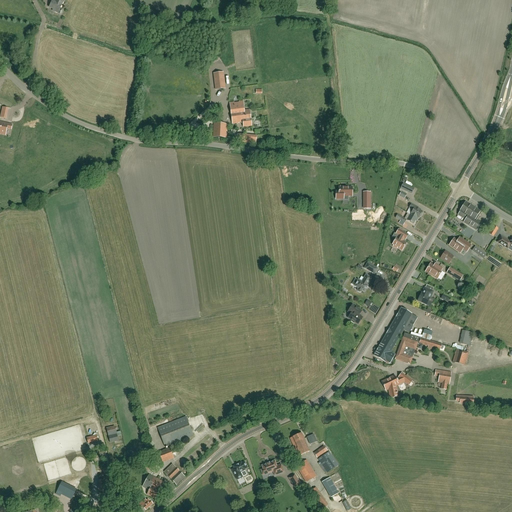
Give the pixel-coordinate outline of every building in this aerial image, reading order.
[(63,2),(59,0),(56,0),(55,2),(52,1),(49,7),(55,10),(54,12),(60,14),(61,10),(60,10),(63,2)] [(225,89),(224,83),(222,73),(216,74),(217,81),(215,82),(216,90),(225,89)] [(244,110),(243,101),(229,103),(231,115),(234,114),(234,112),(244,110)] [(234,112),(234,114),(231,115),(232,124),(243,122),(243,127),(252,126),(249,110),(244,110),(234,112)] [(0,122),(0,133),(5,135),(7,128),(11,129),(12,125),(3,123),(0,122)] [(217,124),(213,124),(213,137),(226,138),(227,135),(226,134),(226,131),(227,132),(227,125),(223,125),(217,124)] [(274,124),(273,132),(282,134),(282,131),(289,132),(290,128),(274,124)] [(407,195),(408,192),(412,193),(414,189),(403,183),(401,188),(399,191),(407,195)] [(352,187),(343,187),(340,187),(339,187),(339,191),(336,191),(336,199),(343,199),(343,196),(348,196),(352,196),(352,187)] [(458,215),(466,220),(464,222),(477,230),(481,223),(475,219),(480,211),(466,202),(460,211),(458,215)] [(419,218),(422,213),(422,212),(419,210),(419,209),(411,204),(409,208),(411,209),(410,211),(412,212),(410,215),(416,218),(417,217),(419,218)] [(416,218),(410,215),(407,213),(405,218),(397,214),(395,218),(405,223),(406,220),(413,224),(416,218)] [(494,225),(489,234),(494,237),(499,228),(494,225)] [(396,234),(398,236),(397,238),(396,238),(392,245),(393,246),(393,247),(397,249),(397,248),(402,250),(406,244),(402,242),(404,239),(406,240),(408,235),(398,229),(396,234)] [(511,237),(510,241),(501,236),(497,242),(508,249),(509,246),(511,247),(511,237)] [(471,246),(460,238),(457,241),(454,238),(449,245),(460,253),(463,249),(467,252),(471,246)] [(453,257),(445,251),(440,258),(446,262),(447,261),(449,263),(453,257)] [(471,256),(463,264),(471,271),(479,262),(471,256)] [(367,262),(364,268),(374,274),(378,269),(367,262)] [(435,267),(430,264),(425,272),(437,279),(442,271),(439,270),(440,268),(436,265),(435,267)] [(449,267),(446,273),(459,281),(463,275),(449,267)] [(368,285),(367,285),(367,284),(368,284),(370,282),(369,281),(371,278),(366,274),(361,281),(358,279),(357,280),(355,279),(352,284),(354,286),(357,288),(357,290),(357,291),(358,292),(359,292),(361,292),(362,291),(364,292),(368,285)] [(424,287),(421,293),(418,300),(422,302),(430,306),(432,303),(428,301),(430,297),(430,298),(433,292),(424,287)] [(354,323),(354,322),(358,325),(363,318),(359,315),(361,311),(352,305),(348,312),(351,314),(348,318),(351,320),(351,321),(354,323)] [(385,361),(390,363),(395,355),(390,353),(403,330),(408,333),(417,318),(401,309),(374,356),(385,362),(385,361)] [(462,330),(459,343),(470,346),(473,333),(462,330)] [(440,350),(441,344),(404,333),(403,337),(401,336),(397,343),(400,344),(395,358),(404,361),(403,362),(407,364),(408,363),(410,364),(412,357),(413,357),(415,351),(416,346),(418,347),(418,348),(422,349),(423,345),(440,350)] [(469,352),(458,349),(457,349),(453,362),(465,365),(469,352)] [(434,376),(439,377),(438,383),(442,383),(441,389),(446,390),(447,384),(449,385),(451,372),(440,370),(440,371),(435,370),(434,376)] [(412,381),(402,373),(399,377),(396,379),(395,376),(382,382),(386,390),(389,389),(390,398),(398,397),(396,386),(405,381),(409,385),(412,381)] [(165,447),(193,436),(185,417),(157,428),(165,447)] [(119,441),(118,440),(115,426),(106,428),(110,443),(119,441)] [(290,438),(298,456),(310,451),(302,433),(290,438)] [(317,458),(327,451),(324,446),(314,453),(317,458)] [(158,452),(162,463),(174,459),(170,448),(158,452)] [(325,454),(318,459),(328,473),(335,468),(325,454)] [(296,466),(306,483),(316,477),(306,460),(296,466)] [(146,471),(156,468),(154,461),(144,464),(146,471)] [(284,472),(281,465),(277,466),(274,461),(269,463),(269,462),(267,463),(267,464),(262,466),(263,469),(261,470),(263,475),(273,471),(275,476),(284,472)] [(241,463),(235,466),(234,467),(235,469),(232,471),(237,481),(243,478),(243,477),(247,475),(245,470),(245,469),(247,468),(244,462),(241,464),(241,463)] [(172,464),(164,472),(177,485),(185,477),(172,464)] [(164,482),(149,475),(143,487),(149,490),(147,495),(155,499),(164,482)] [(295,487),(300,484),(294,475),(289,478),(295,487)] [(330,478),(322,482),(331,498),(338,493),(330,478)] [(57,492),(56,494),(60,496),(70,501),(71,499),(73,495),(76,490),(61,483),(57,492)] [(138,489),(134,484),(128,490),(132,495),(138,489)] [(138,505),(142,509),(143,508),(145,510),(153,504),(149,500),(148,499),(147,500),(145,499),(138,505)]
